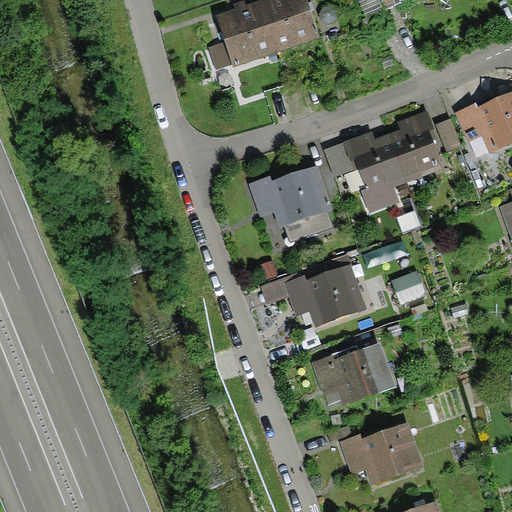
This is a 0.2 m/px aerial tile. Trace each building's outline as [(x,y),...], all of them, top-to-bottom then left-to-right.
[(302,0),(283,0),(259,8),(275,55),(316,41),(302,0)] [(259,8),(218,22),(234,68),(275,55),(259,8)] [(511,99),(461,120),(469,142),(489,134),(497,155),(511,148),(511,99)] [(401,134),(388,139),(405,184),(439,171),(427,139),(432,137),(424,117),(398,127),(401,134)] [(405,184),(388,139),(376,144),(373,136),(343,147),(353,172),(358,170),(368,197),(405,184)] [(309,175),(254,191),(261,214),(281,208),(288,229),(322,219),(309,175)] [(340,275),(286,294),(293,316),(313,309),(320,330),(355,318),(340,275)] [(424,294),(417,275),(391,285),(399,304),(424,294)] [(371,352),(317,370),(325,393),(344,386),(352,407),(386,395),(371,352)] [(401,430),(347,449),(355,471),(374,464),(382,486),(416,474),(401,430)]
